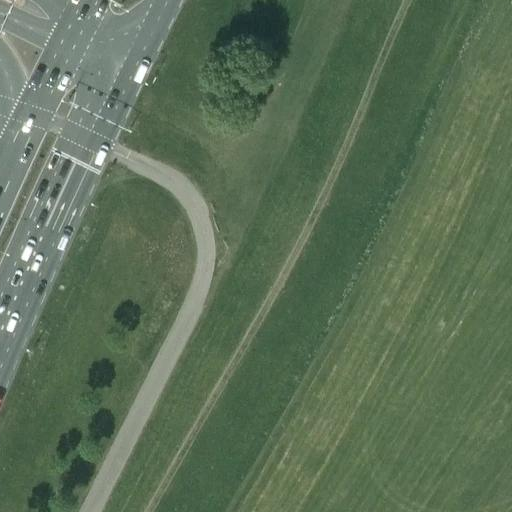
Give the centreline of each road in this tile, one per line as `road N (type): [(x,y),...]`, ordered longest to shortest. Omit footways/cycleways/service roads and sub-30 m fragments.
road 1 (unclassified): [(89,511),(210,261),(207,229),(191,200),(94,143)]
road 2 (trunk): [(0,349),(94,143)]
